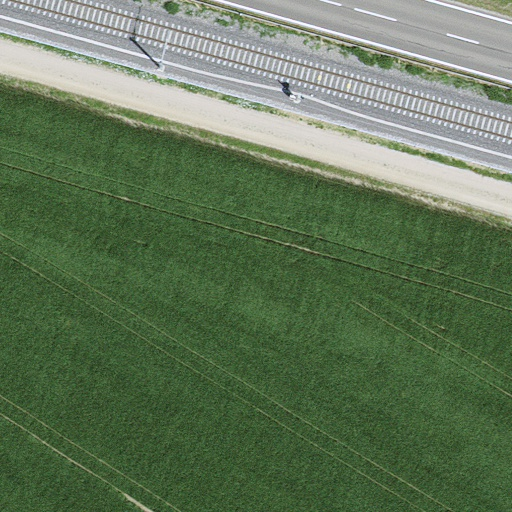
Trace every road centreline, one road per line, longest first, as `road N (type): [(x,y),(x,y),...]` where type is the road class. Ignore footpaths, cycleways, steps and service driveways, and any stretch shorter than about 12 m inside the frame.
road 1 (track): [(0,60),(511,203)]
road 2 (secondary): [(511,46),(345,0)]
